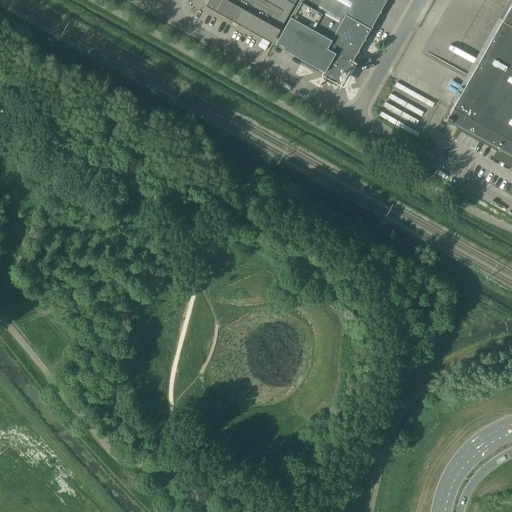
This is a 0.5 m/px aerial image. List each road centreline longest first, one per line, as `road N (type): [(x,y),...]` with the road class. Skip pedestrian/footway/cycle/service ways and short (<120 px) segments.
road 1 (unclassified): [(354,120),(166,13)]
road 2 (unclassified): [(511,207),(354,120)]
road 3 (unclassified): [(354,120),(421,0)]
